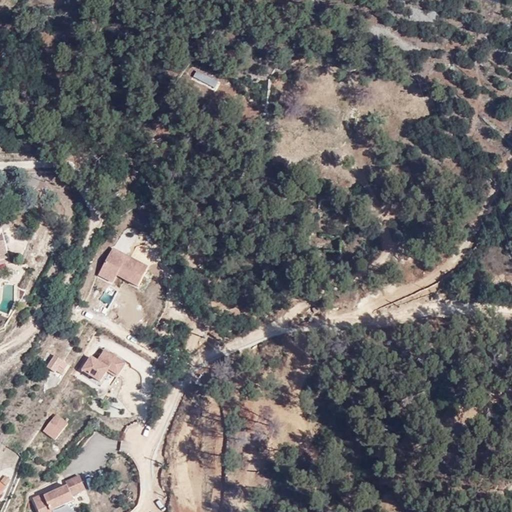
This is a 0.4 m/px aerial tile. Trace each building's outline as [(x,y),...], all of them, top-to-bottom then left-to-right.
[(0,261),(9,259),(4,236),(0,236),(0,261)] [(97,276),(113,284),(117,277),(138,288),(149,267),(112,248),(97,276)] [(97,360),(90,356),(79,372),(107,390),(126,363),(104,349),(97,360)] [(64,362),(55,356),(47,368),(56,374),(64,362)] [(55,441),(69,424),(56,413),(42,430),(55,441)] [(146,443),(146,430),(131,430),(131,439),(120,439),(120,453),(140,453),(141,443),(146,443)] [(37,511),(68,511),(91,503),(79,474),(64,479),(67,485),(32,498),(37,511)]
